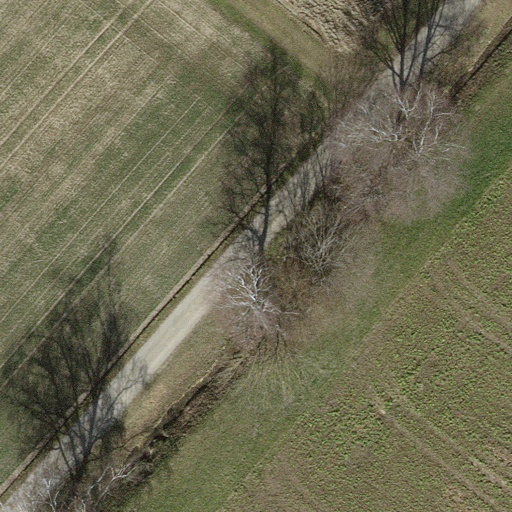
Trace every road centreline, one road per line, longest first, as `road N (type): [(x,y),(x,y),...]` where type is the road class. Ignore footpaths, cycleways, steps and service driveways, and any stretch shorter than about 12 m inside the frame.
road 1 (track): [(464,0),(18,511)]
road 2 (track): [(368,113),(240,0)]
